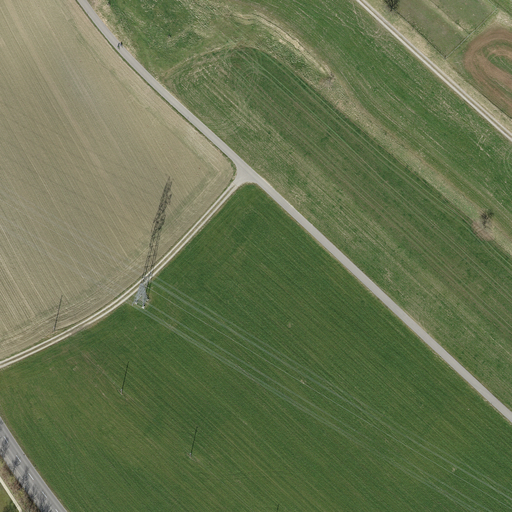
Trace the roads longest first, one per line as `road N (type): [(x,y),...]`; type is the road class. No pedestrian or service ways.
road 1 (track): [(81,0),(129,59),(511,417)]
road 2 (track): [(248,170),(130,293),(0,364)]
road 3 (track): [(511,137),(360,0)]
